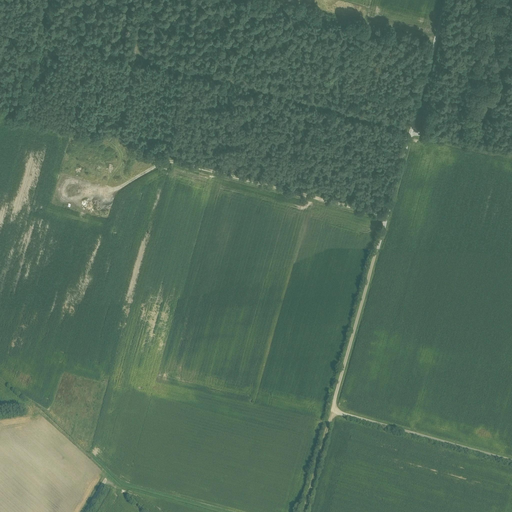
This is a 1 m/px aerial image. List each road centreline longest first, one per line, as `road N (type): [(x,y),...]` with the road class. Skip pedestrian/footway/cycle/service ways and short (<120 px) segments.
road 1 (unclassified): [(511,461),(335,410),(446,0)]
road 2 (track): [(387,216),(123,147),(117,138),(143,0)]
road 3 (track): [(511,153),(136,51)]
road 4 (track): [(435,38),(268,0)]
